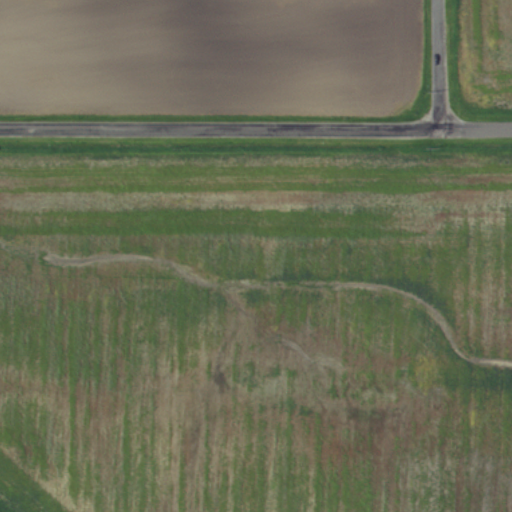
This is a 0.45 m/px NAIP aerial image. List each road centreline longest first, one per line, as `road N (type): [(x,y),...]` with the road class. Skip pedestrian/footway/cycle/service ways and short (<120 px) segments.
road 1 (residential): [(0,129),(511,129)]
road 2 (residential): [(439,0),(443,129)]
